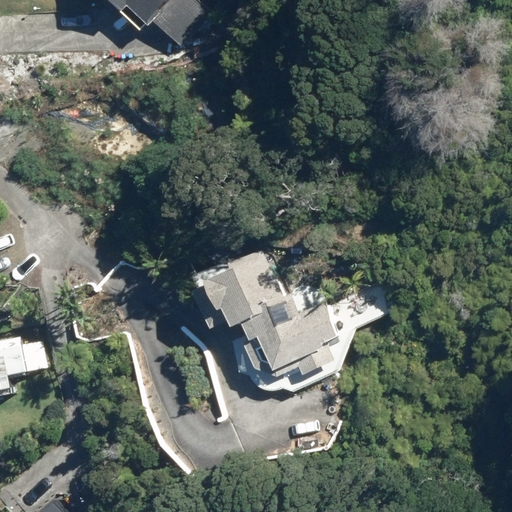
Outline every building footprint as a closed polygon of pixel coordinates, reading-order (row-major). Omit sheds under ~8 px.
[(100,0),(138,36),(171,0),(100,0)] [(183,128),(177,114),(146,128),(159,159),(137,169),(150,200),(217,171),(196,123),(183,128)] [(340,343),(326,311),(318,290),(307,294),(298,270),(275,279),(263,250),(195,277),(214,325),(224,321),(230,336),(250,328),(261,356),(248,361),(255,377),(269,371),(272,379),(299,368),(304,382),(340,367),(332,347),(340,343)] [(0,402),(14,399),(10,382),(48,374),(41,342),(22,346),(21,342),(0,346),(0,402)] [(74,511),(57,495),(39,511),(74,511)]
